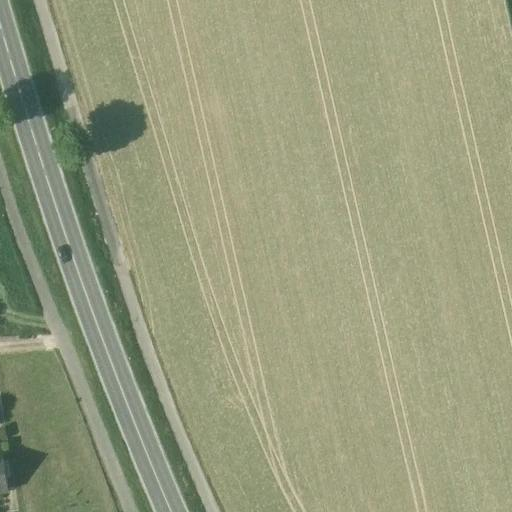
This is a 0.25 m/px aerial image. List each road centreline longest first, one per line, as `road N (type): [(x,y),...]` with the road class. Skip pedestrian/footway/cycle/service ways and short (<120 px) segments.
road 1 (track): [(212,511),(139,329),(38,0)]
road 2 (secondary): [(0,23),(90,308),(171,511)]
road 3 (track): [(0,175),(129,511)]
